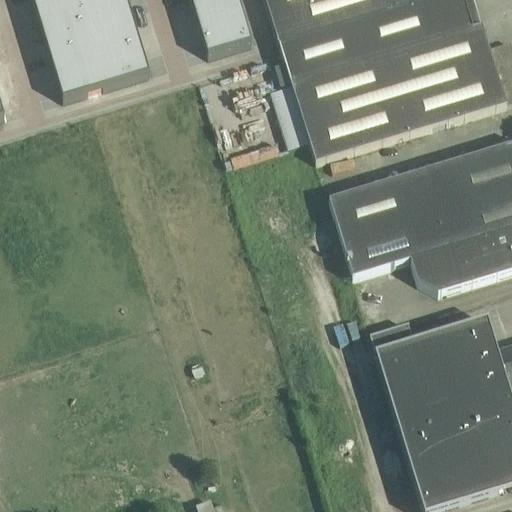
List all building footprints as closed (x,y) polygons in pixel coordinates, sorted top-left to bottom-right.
[(77,0),(30,0),(38,25),(81,12),(77,0)] [(77,0),(81,12),(120,0),(77,0)] [(120,0),(81,12),(94,53),(137,40),(124,0),(120,0)] [(239,9),(236,0),(188,0),(196,22),(239,9)] [(261,0),(283,70),(465,13),(461,0),(261,0)] [(239,9),(196,22),(208,63),(251,49),(239,9)] [(94,53),(81,12),(38,25),(50,66),(94,53)] [(471,32),(465,13),(283,70),(314,169),(511,107),(511,55),(509,47),(488,54),(480,29),(471,32)] [(149,81),(137,40),(94,53),(106,94),(149,81)] [(94,53),(50,66),(63,107),(106,94),(94,53)] [(511,151),(502,154),(328,208),(353,287),(410,269),(417,289),(439,301),(511,278),(511,151)] [(456,511),(511,495),(511,352),(495,358),(481,311),(369,346),(313,169),(247,190),(347,511),(456,511)]
